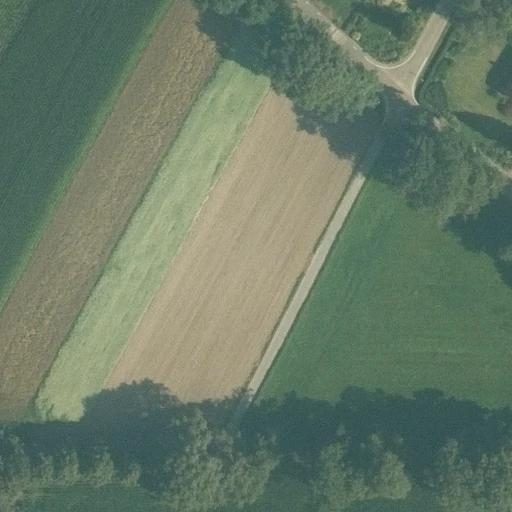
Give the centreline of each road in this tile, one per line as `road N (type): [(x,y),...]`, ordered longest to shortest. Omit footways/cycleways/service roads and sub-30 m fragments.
road 1 (unclassified): [(0,471),(176,465),(212,450),(272,351),(402,92)]
road 2 (unclassified): [(511,181),(402,92)]
road 3 (unclassified): [(402,92),(302,0)]
